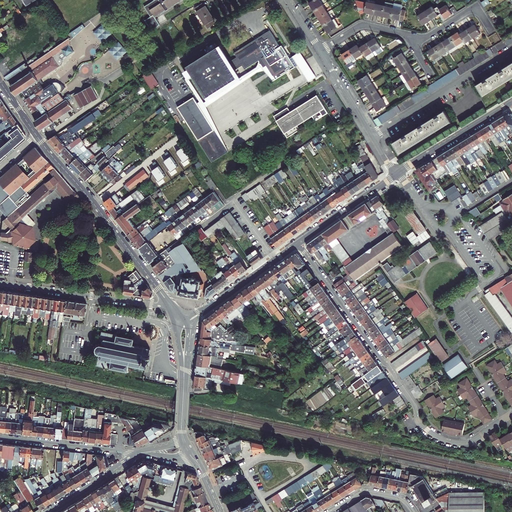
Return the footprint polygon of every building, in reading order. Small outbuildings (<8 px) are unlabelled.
[(155,0),(145,7),(152,17),(146,21),(152,30),(161,25),(156,17),(182,0),(155,0)] [(314,0),(309,3),(314,11),(323,5),(319,0),(314,0)] [(356,0),(360,13),(365,12),(374,14),(376,4),(367,2),(367,3),(356,0)] [(395,4),(386,2),(385,6),(383,16),(391,18),(395,4)] [(201,4),(195,7),(201,18),(210,12),(206,5),(203,7),(201,4)] [(383,16),(385,6),(376,4),(374,14),(383,16)] [(395,4),(391,18),(404,20),(406,10),(398,9),(399,5),(395,4)] [(319,18),(328,13),(323,5),(314,11),(319,18)] [(447,5),(440,10),(442,13),(446,19),(452,14),(447,5)] [(433,6),(426,11),(431,20),(442,13),(440,10),(438,7),(435,9),(433,6)] [(423,25),(431,20),(426,11),(418,16),(423,25)] [(214,19),(210,12),(201,18),(208,28),(214,24),(212,21),(214,19)] [(319,18),(324,26),(333,20),(328,13),(319,18)] [(283,15),(271,23),(284,43),(295,35),(283,15)] [(333,20),(324,26),(329,34),(338,28),(337,27),(339,26),(335,19),(333,20)] [(83,24),(70,32),(74,37),(85,27),(83,24)] [(104,24),(94,32),(102,42),(112,34),(104,24)] [(475,24),(467,29),(473,38),(481,33),(475,24)] [(2,32),(9,27),(7,25),(0,29),(0,37),(3,35),(2,32)] [(473,38),(467,29),(460,34),(465,43),(473,38)] [(270,31),(252,42),(262,58),(259,61),(260,62),(259,64),(261,65),(263,68),(264,69),(267,66),(276,80),(290,70),(288,66),(287,66),(276,49),(280,47),(270,31)] [(459,32),(451,37),(456,46),(458,48),(466,43),(465,43),(460,34),(459,32)] [(449,51),(450,53),(458,48),(456,46),(451,37),(443,42),(449,51)] [(376,38),(368,43),(373,52),(375,54),(375,56),(384,50),(376,38)] [(41,79),(61,65),(62,63),(63,61),(62,59),(66,56),(67,57),(69,55),(74,52),(70,46),(68,39),(54,48),(52,45),(43,51),(46,54),(38,59),(36,56),(28,61),(30,65),(32,68),(31,70),(33,72),(11,87),(17,95),(23,91),(28,98),(25,100),(29,106),(58,87),(62,84),(61,84),(60,83),(58,82),(55,82),(54,82),(53,82),(45,88),(42,84),(44,83),(41,79)] [(119,42),(109,50),(117,60),(127,52),(121,44),(119,42)] [(259,61),(262,58),(252,42),(235,53),(238,57),(229,63),(219,47),(188,67),(208,98),(216,92),(216,93),(239,78),(234,71),(243,65),(245,69),(259,61)] [(449,51),(443,42),(436,47),(441,55),(449,51)] [(373,52),(368,43),(360,48),(363,54),(365,57),(373,52)] [(350,50),(356,58),(363,54),(360,48),(358,45),(350,50)] [(441,55),(436,47),(428,52),(435,63),(443,58),(441,55)] [(356,58),(350,50),(342,55),(348,64),(346,65),(348,68),(355,64),(352,61),(356,58)] [(309,82),(317,77),(302,51),(294,56),(309,82)] [(375,54),(373,52),(365,57),(368,61),(375,56),(375,54)] [(394,58),(399,66),(407,61),(402,53),(394,58)] [(10,60),(8,56),(0,61),(0,70),(5,77),(11,73),(5,63),(10,60)] [(399,66),(403,74),(412,68),(407,61),(399,66)] [(26,64),(25,63),(11,73),(5,77),(7,81),(28,67),(27,66),(28,65),(27,64),(26,64)] [(499,71),(488,78),(487,79),(486,78),(483,80),(484,81),(477,85),(484,96),(511,78),(511,63),(503,69),(503,68),(500,70),(500,71),(499,71)] [(239,78),(216,93),(199,104),(218,134),(220,132),(203,105),(263,68),(261,65),(239,78)] [(412,68),(403,74),(400,76),(405,83),(417,76),(412,68)] [(150,88),(152,90),(159,85),(150,71),(143,76),(147,83),(150,88)] [(358,81),(363,89),(372,83),(367,75),(358,81)] [(422,83),(417,76),(405,83),(409,90),(412,88),(413,89),(422,83)] [(135,91),(139,96),(150,88),(147,83),(135,91)] [(363,89),(368,96),(377,91),(372,83),(363,89)] [(62,84),(58,87),(29,106),(34,112),(39,109),(44,116),(35,121),(41,130),(45,127),(47,130),(48,131),(49,131),(51,131),(54,129),(52,126),(55,124),(54,122),(59,118),(63,123),(66,121),(66,120),(68,118),(69,119),(71,117),(68,112),(73,108),(76,113),(83,109),(83,106),(98,98),(91,86),(80,92),(76,91),(70,95),(70,94),(65,97),(66,98),(64,99),(60,93),(61,91),(62,92),(66,87),(62,84)] [(368,96),(373,104),(382,98),(377,91),(368,96)] [(317,96),(295,110),(303,122),(313,116),(316,121),(328,113),(317,96)] [(194,98),(178,107),(212,161),(228,151),(215,130),(214,130),(194,98)] [(382,98),(373,104),(378,111),(387,106),(382,98)] [(287,108),(274,116),(287,138),(300,130),(297,126),(303,122),(295,110),(290,113),(287,108)] [(0,123),(11,114),(8,109),(0,114),(0,123)] [(419,126),(419,127),(408,134),(406,135),(406,134),(403,136),(393,143),(400,154),(453,121),(446,110),(439,115),(438,114),(435,116),(436,116),(423,125),(422,124),(419,125),(419,126)] [(55,148),(77,132),(100,116),(97,112),(92,115),(90,112),(78,120),(80,123),(68,131),(68,132),(65,134),(64,133),(58,137),(56,135),(48,140),(55,148)] [(11,114),(0,123),(0,131),(5,128),(7,130),(12,126),(17,123),(11,114)] [(504,116),(498,120),(508,136),(508,137),(511,135),(510,134),(511,133),(511,132),(511,127),(506,119),(504,116)] [(498,120),(493,123),(504,141),(505,141),(506,140),(505,138),(508,136),(498,120)] [(0,147),(21,129),(17,123),(12,126),(13,126),(0,137),(0,147)] [(491,124),(489,125),(500,143),(502,142),(504,141),(493,123),(491,124)] [(489,125),(485,128),(490,137),(495,144),(496,146),(500,143),(489,125)] [(490,137),(485,128),(480,131),(486,139),(488,143),(490,142),(488,138),(490,137)] [(0,160),(25,138),(26,135),(21,129),(0,147),(0,160)] [(486,139),(480,131),(476,133),(486,149),(491,147),(488,143),(486,139)] [(55,148),(59,153),(68,146),(74,142),(78,139),(80,137),(77,132),(55,148)] [(476,133),(472,136),(483,154),(487,151),(486,149),(476,133)] [(472,136),(468,138),(479,157),(483,154),(472,136)] [(479,157),(468,138),(463,141),(475,160),(480,158),(479,157)] [(59,153),(63,157),(70,151),(76,145),(81,142),(78,139),(74,142),(68,146),(59,153)] [(475,160),(463,141),(459,144),(471,163),(475,160)] [(63,157),(67,160),(73,155),(80,149),(84,146),(81,142),(76,145),(70,151),(63,157)] [(80,174),(86,181),(100,169),(113,157),(115,155),(122,148),(119,144),(115,147),(112,150),(111,151),(112,152),(108,156),(106,157),(105,156),(94,167),(92,164),(88,167),(80,174)] [(471,163),(459,144),(455,146),(465,163),(467,165),(471,163)] [(67,160),(70,164),(78,157),(88,149),(84,145),(84,146),(80,149),(73,155),(67,160)] [(111,148),(105,153),(108,156),(112,152),(111,151),(112,150),(115,147),(114,146),(111,148)] [(364,163),(374,180),(378,178),(378,176),(361,146),(355,149),(364,163)] [(455,146),(451,149),(461,165),(465,163),(455,146)] [(30,196),(26,192),(54,167),(35,147),(0,177),(0,210),(6,218),(30,196)] [(70,164),(78,172),(86,165),(92,160),(95,157),(88,149),(78,157),(70,164)] [(446,152),(447,153),(455,165),(456,164),(457,167),(461,165),(451,149),(446,152)] [(455,165),(447,153),(446,152),(442,154),(452,171),(454,174),(458,171),(455,165)] [(442,154),(438,157),(447,172),(448,174),(452,171),(442,154)] [(100,169),(107,177),(121,164),(122,162),(121,161),(120,162),(118,161),(117,162),(113,157),(100,169)] [(425,164),(436,179),(447,172),(438,157),(427,164),(425,164)] [(299,173),(292,163),(288,166),(294,176),(299,173)] [(368,184),(374,180),(364,163),(358,167),(368,184)] [(112,182),(120,175),(118,172),(121,169),(120,169),(123,166),(121,164),(107,177),(112,182)] [(436,179),(425,164),(417,170),(416,170),(430,189),(436,185),(439,183),(436,179)] [(78,172),(80,174),(88,167),(86,165),(78,172)] [(356,180),(362,189),(368,184),(358,167),(356,165),(353,167),(357,172),(355,173),(358,178),(356,180)] [(112,182),(115,185),(121,180),(134,169),(133,167),(125,173),(124,172),(120,176),(120,175),(112,182)] [(287,175),(283,169),(279,172),(283,178),(287,175)] [(357,192),(346,175),(344,177),(339,169),(337,171),(342,178),(353,194),(357,192)] [(14,244),(24,247),(26,248),(35,240),(33,227),(30,226),(22,218),(26,215),(57,188),(71,205),(80,197),(57,170),(52,174),(54,176),(30,196),(6,218),(3,220),(11,228),(6,233),(1,232),(0,237),(0,239),(8,240),(8,242),(13,241),(14,244)] [(506,181),(510,178),(505,170),(501,172),(506,181)] [(500,171),(496,174),(502,184),(506,181),(501,172),(500,171)] [(283,178),(279,172),(274,175),(278,181),(280,184),(284,181),(283,178)] [(351,172),(346,175),(357,192),(362,189),(356,180),(351,172)] [(496,174),(491,177),(495,182),(497,186),(502,184),(496,174)] [(274,175),(270,178),(274,185),(278,181),(274,175)] [(488,180),(493,189),(497,186),(495,182),(491,177),(491,176),(487,179),(488,180)] [(274,185),(270,178),(265,181),(269,187),(274,185)] [(348,198),(338,181),(336,178),(332,180),(336,187),(334,188),(342,201),(348,198)] [(348,198),(353,194),(342,178),(338,181),(348,198)] [(217,187),(212,179),(207,183),(212,191),(217,187)] [(484,183),(484,184),(489,191),(493,189),(488,180),(484,183)] [(265,190),(261,184),(256,187),(260,194),(265,190)] [(484,184),(480,187),(485,194),(489,191),(484,184)] [(455,185),(445,192),(452,202),(461,197),(462,196),(455,185)] [(260,194),(256,187),(247,194),(250,198),(253,201),(262,195),(260,194)] [(342,201),(334,188),(333,187),(329,190),(338,205),(342,201)] [(136,201),(139,199),(141,202),(146,198),(140,188),(132,194),(136,201)] [(338,205),(329,190),(327,188),(323,191),(324,192),(334,208),(338,205)] [(198,189),(193,192),(196,196),(198,198),(202,195),(198,189)] [(110,210),(132,194),(129,191),(123,195),(120,191),(116,194),(104,203),(110,210)] [(214,192),(205,199),(215,212),(224,205),(214,192)] [(320,195),(329,211),(334,208),(324,192),(320,195)] [(473,194),(471,192),(467,194),(472,202),(476,199),(473,194)] [(246,201),(250,198),(247,194),(247,193),(242,196),(243,198),(246,201)] [(511,193),(503,199),(504,201),(501,203),(502,205),(494,210),(497,215),(480,227),(489,239),(511,226),(510,223),(511,221),(511,193)] [(498,193),(492,197),(496,203),(501,200),(498,193)] [(136,201),(132,194),(110,210),(117,219),(138,203),(141,202),(139,199),(136,201)] [(325,214),(329,211),(320,195),(319,194),(314,197),(325,214)] [(472,202),(467,194),(463,197),(468,205),(472,202)] [(384,210),(382,206),(384,204),(379,196),(378,195),(371,200),(377,210),(379,212),(394,233),(399,229),(393,220),(391,222),(383,211),(384,210)] [(321,217),(325,214),(314,197),(310,200),(321,217)] [(205,199),(201,202),(211,215),(215,212),(205,199)] [(316,220),(321,217),(310,200),(306,203),(316,220)] [(349,215),(355,225),(373,213),(375,211),(377,210),(371,200),(349,215)] [(201,202),(197,205),(206,218),(211,215),(201,202)] [(128,235),(136,229),(129,219),(142,209),(138,203),(117,219),(128,235)] [(312,223),(316,220),(306,203),(301,206),(312,223)] [(197,205),(193,208),(202,221),(206,218),(197,205)] [(308,226),(312,223),(301,206),(297,209),(308,226)] [(469,211),(470,213),(473,218),(480,214),(476,207),(469,211)] [(193,208),(189,211),(198,224),(202,221),(193,208)] [(303,229),(308,226),(297,209),(293,212),(303,229)] [(189,211),(185,214),(194,227),(198,224),(189,211)] [(408,211),(404,214),(419,236),(417,237),(413,232),(407,236),(413,245),(420,241),(422,243),(431,237),(413,211),(410,213),(408,211)] [(299,232),(303,229),(293,212),(288,215),(299,232)] [(377,265),(403,246),(394,233),(379,212),(377,213),(377,214),(381,220),(379,221),(388,233),(388,236),(388,237),(353,261),(346,266),(347,268),(351,274),(353,276),(356,280),(377,265)] [(194,227),(185,214),(181,217),(190,230),(194,227)] [(26,215),(22,218),(30,226),(33,223),(26,215)] [(284,218),(295,235),(299,232),(288,215),(284,218)] [(355,225),(349,215),(343,219),(349,229),(355,225)] [(181,217),(177,220),(186,233),(190,230),(181,217)] [(280,222),(291,238),(295,235),(284,218),(280,222)] [(349,229),(343,219),(322,234),(331,246),(332,247),(336,245),(333,241),(337,238),(350,229),(349,229)] [(186,233),(177,220),(172,223),(182,236),(186,233)] [(221,220),(215,224),(219,230),(226,226),(221,220)] [(135,244),(139,249),(148,242),(168,226),(166,223),(165,221),(153,230),(135,244)] [(182,236),(172,223),(171,221),(169,221),(166,223),(168,226),(178,239),(182,236)] [(282,244),(286,241),(276,224),(273,221),(269,224),(271,228),(282,244)] [(286,241),(291,238),(280,222),(276,224),(286,241)] [(136,229),(128,235),(132,239),(146,229),(150,226),(148,223),(144,226),(138,230),(137,228),(136,229)] [(215,224),(210,228),(214,234),(219,230),(215,224)] [(266,231),(277,248),(282,244),(271,228),(269,224),(264,228),(266,231)] [(132,239),(135,244),(153,230),(150,226),(146,229),(132,239)] [(202,228),(196,232),(202,241),(208,236),(205,232),(202,228)] [(214,234),(210,228),(205,232),(208,236),(209,238),(214,234)] [(331,246),(322,234),(320,236),(317,237),(323,246),(327,244),(331,250),(333,248),(331,246)] [(323,246),(317,237),(312,241),(326,261),(329,258),(326,254),(328,252),(323,246)] [(332,247),(333,248),(345,265),(346,266),(353,261),(337,238),(333,241),(336,245),(332,247)] [(326,261),(312,241),(308,244),(307,247),(312,254),(315,252),(317,254),(323,263),(326,261)] [(139,249),(150,264),(155,260),(155,259),(159,256),(148,242),(139,249)] [(437,252),(431,242),(420,250),(419,250),(410,256),(411,257),(417,266),(426,260),(437,252)] [(159,276),(164,283),(171,277),(186,266),(183,263),(187,263),(188,264),(195,259),(185,243),(176,247),(169,253),(176,263),(159,276)] [(150,264),(159,276),(176,263),(169,253),(167,249),(159,256),(155,259),(155,260),(150,264)] [(227,252),(231,257),(242,274),(248,269),(235,252),(232,254),(229,250),(227,252)] [(262,257),(256,250),(247,256),(253,265),(263,259),(262,257)] [(32,252),(31,252),(30,261),(31,262),(31,260),(38,261),(39,255),(32,254),(32,252)] [(316,278),(298,253),(295,253),(291,256),(302,271),(310,283),(316,278)] [(291,256),(286,260),(296,273),(297,274),(302,271),(291,256)] [(242,274),(231,257),(229,258),(228,257),(224,259),(237,277),(242,274)] [(417,266),(411,257),(394,268),(393,266),(391,268),(388,263),(384,266),(395,282),(402,277),(417,266)] [(237,277),(224,259),(223,258),(217,262),(223,270),(231,282),(237,277)] [(190,267),(187,268),(186,266),(171,277),(164,283),(171,292),(174,292),(176,284),(181,285),(183,278),(183,273),(184,272),(192,270),(193,271),(199,271),(202,268),(195,259),(188,264),(190,267)] [(287,279),(296,273),(286,260),(277,266),(287,279)] [(287,279),(277,266),(273,269),(280,277),(283,282),(286,281),(287,280),(287,279)] [(231,282),(223,270),(220,273),(217,268),(213,271),(216,275),(214,277),(210,280),(218,291),(231,282)] [(334,284),(337,288),(349,279),(347,277),(351,274),(347,268),(345,270),(347,273),(348,272),(349,274),(344,277),(341,273),(337,276),(331,280),(334,284)] [(280,277),(273,269),(268,273),(279,286),(280,288),(281,287),(282,286),(278,279),(280,277)] [(136,270),(126,277),(126,279),(131,280),(134,284),(142,278),(136,270)] [(328,276),(331,280),(337,276),(333,270),(330,273),(331,275),(328,276)] [(268,273),(264,276),(279,296),(282,294),(278,289),(277,287),(279,286),(268,273)] [(511,273),(497,283),(502,290),(511,305),(511,273)] [(377,278),(379,282),(386,278),(383,274),(379,277),(377,278)] [(270,291),(271,291),(276,298),(279,296),(264,276),(259,279),(266,288),(267,287),(270,291)] [(337,288),(340,292),(352,284),(350,281),(353,279),(355,282),(356,281),(356,280),(353,276),(349,279),(337,288)] [(132,295),(134,284),(131,280),(126,279),(126,277),(124,279),(122,293),(132,295)] [(180,293),(180,294),(200,297),(202,289),(203,289),(203,283),(201,283),(201,281),(196,280),(196,279),(190,277),(190,279),(183,278),(181,285),(180,293)] [(152,292),(142,278),(134,284),(132,295),(149,297),(150,296),(152,292)] [(379,282),(382,286),(386,284),(388,282),(386,278),(379,282)] [(272,297),(269,292),(266,288),(259,279),(253,284),(266,301),(269,299),(272,297)] [(210,280),(209,282),(206,297),(208,298),(218,291),(210,280)] [(298,297),(288,284),(286,281),(283,282),(296,299),(297,298),(298,297)] [(343,296),(359,285),(356,281),(355,282),(352,284),(340,292),(343,296)] [(319,282),(313,286),(308,290),(303,294),(306,298),(322,286),(319,282)] [(511,316),(495,293),(502,290),(497,283),(489,288),(511,319),(511,316)] [(266,301),(253,284),(248,288),(261,304),(262,305),(264,304),(272,315),(275,313),(266,301)] [(346,300),(362,289),(363,288),(360,284),(359,285),(343,296),(346,300)] [(309,302),(325,291),(322,286),(306,298),(309,302)] [(248,288),(243,292),(249,300),(252,299),(258,307),(261,304),(248,288)] [(485,295),(511,331),(511,319),(489,288),(485,291),(487,294),(485,295)] [(349,304),(364,293),(362,289),(346,300),(349,304)] [(9,310),(12,292),(6,291),(3,310),(2,314),(8,315),(9,312),(9,310)] [(312,306),(328,295),(325,291),(309,302),(312,306)] [(15,308),(18,293),(12,292),(9,310),(9,312),(12,312),(12,310),(15,311),(15,308)] [(243,292),(238,295),(247,307),(251,303),(249,300),(243,292)] [(20,318),(24,294),(18,293),(15,308),(15,311),(14,318),(18,319),(18,318),(20,318)] [(367,297),(364,293),(349,304),(352,309),(367,297)] [(428,309),(417,293),(404,302),(415,318),(428,309)] [(27,314),(29,295),(24,294),(20,318),(22,319),(23,313),(27,314)] [(33,313),(35,296),(29,295),(27,314),(30,315),(31,313),(33,313)] [(247,307),(238,295),(232,300),(243,314),(245,318),(252,313),(247,307)] [(309,310),(311,313),(331,299),(328,295),(312,306),(313,307),(309,310)] [(39,316),(41,297),(35,296),(33,313),(32,317),(36,318),(38,318),(39,316)] [(45,316),(48,297),(41,297),(39,316),(45,316)] [(50,320),(53,298),(48,297),(45,316),(44,319),(50,320)] [(362,307),(370,301),(367,297),(352,309),(354,313),(362,307)] [(56,321),(57,314),(59,299),(53,298),(50,320),(49,326),(50,326),(47,344),(53,345),(53,343),(54,333),(56,321)] [(291,303),(294,306),(300,302),(297,298),(296,299),(291,303)] [(63,312),(65,300),(59,299),(57,314),(63,315),(63,312)] [(287,321),(269,299),(266,301),(275,313),(283,324),(287,321)] [(331,299),(311,313),(308,315),(309,317),(312,315),(313,315),(319,310),(321,312),(334,303),(331,299)] [(73,314),(73,316),(73,318),(78,319),(79,315),(80,316),(83,316),(84,315),(85,315),(87,303),(65,300),(63,312),(73,314)] [(243,314),(232,300),(221,307),(230,320),(231,321),(238,315),(240,318),(242,317),(243,319),(245,318),(243,314)] [(358,317),(373,305),(375,304),(372,300),(370,301),(362,307),(354,313),(358,317)] [(317,321),(319,320),(337,307),(334,303),(321,312),(314,317),(317,321)] [(376,309),(373,305),(358,317),(361,321),(376,309)] [(230,320),(221,307),(217,311),(223,319),(224,318),(224,319),(227,322),(230,320)] [(321,324),(324,322),(340,311),(337,307),(319,320),(321,324)] [(378,308),(376,309),(361,321),(364,325),(381,313),(382,312),(378,308)] [(217,311),(213,313),(219,322),(223,319),(217,311)] [(324,322),(326,326),(343,315),(340,311),(324,322)] [(219,322),(213,313),(209,317),(215,325),(219,322)] [(367,330),(383,319),(382,317),(383,316),(381,313),(364,325),(367,330)] [(62,322),(62,325),(64,325),(64,320),(70,321),(70,316),(63,315),(62,322)] [(327,329),(329,331),(346,319),(343,315),(326,326),(324,328),(322,329),(324,331),(327,329)] [(209,317),(204,320),(214,330),(215,329),(218,332),(220,330),(218,328),(216,326),(215,325),(209,317)] [(327,335),(329,337),(349,323),(346,319),(329,331),(330,333),(327,335)] [(386,323),(383,319),(367,330),(370,334),(384,324),(386,323)] [(221,329),(220,330),(218,332),(215,329),(214,330),(204,320),(201,338),(232,342),(232,341),(237,341),(240,342),(239,333),(232,335),(231,333),(229,331),(228,332),(226,334),(221,329)] [(331,342),(333,341),(351,327),(349,323),(329,337),(328,338),(331,342)] [(374,339),(376,338),(390,328),(393,326),(391,323),(386,327),(384,324),(370,334),(374,339)] [(228,332),(221,325),(218,328),(220,330),(221,329),(226,334),(226,333),(228,332)] [(339,343),(354,331),(351,327),(333,341),(336,345),(339,343)] [(420,327),(415,331),(418,335),(418,336),(419,335),(419,334),(423,332),(420,327)] [(390,328),(376,338),(374,339),(378,344),(393,333),(390,328)] [(100,337),(99,340),(101,341),(100,344),(99,344),(99,343),(98,343),(98,344),(97,344),(96,343),(95,344),(96,345),(95,346),(94,345),(93,346),(94,347),(94,348),(93,348),(93,349),(94,349),(95,351),(94,351),(94,352),(95,352),(96,352),(96,353),(97,354),(97,353),(99,353),(98,356),(96,356),(96,359),(95,359),(96,359),(94,364),(94,365),(95,365),(99,366),(100,366),(103,367),(104,367),(104,368),(105,368),(105,367),(109,368),(110,369),(110,368),(114,369),(114,370),(115,370),(115,369),(119,370),(119,371),(120,371),(121,370),(125,371),(125,372),(126,372),(126,371),(127,371),(127,370),(126,370),(127,365),(132,366),(132,367),(133,367),(133,366),(137,367),(137,368),(138,368),(138,367),(144,368),(144,369),(145,369),(146,369),(146,368),(145,368),(145,367),(146,363),(146,364),(146,363),(147,363),(148,363),(148,361),(147,361),(147,360),(147,357),(148,357),(148,356),(149,356),(149,355),(149,354),(148,354),(149,350),(149,349),(150,349),(150,348),(150,347),(149,347),(148,348),(143,347),(143,346),(142,346),(142,347),(137,346),(137,345),(136,345),(132,345),(133,339),(134,339),(133,338),(133,337),(132,337),(132,338),(127,337),(128,336),(127,336),(126,337),(122,336),(122,335),(121,335),(121,336),(117,335),(117,334),(116,334),(111,333),(110,333),(107,333),(107,332),(106,332),(106,333),(102,332),(102,331),(101,331),(101,332),(100,337),(99,337),(100,337)] [(338,349),(342,347),(357,335),(354,331),(339,343),(336,345),(338,349)] [(381,349),(397,338),(393,333),(378,344),(381,349)] [(341,353),(345,351),(360,340),(357,335),(342,347),(338,349),(341,353)] [(201,338),(200,345),(231,349),(230,351),(236,351),(254,355),(255,347),(236,344),(237,341),(232,341),(232,342),(201,338)] [(381,349),(384,353),(393,347),(399,342),(400,342),(397,338),(381,349)] [(287,339),(277,346),(283,354),(293,346),(287,339)] [(437,339),(429,344),(441,362),(449,356),(437,339)] [(345,351),(348,355),(363,343),(360,340),(345,351)] [(384,353),(387,358),(396,351),(400,348),(400,349),(402,347),(399,342),(393,347),(384,353)] [(348,355),(351,359),(366,348),(363,343),(348,355)] [(200,345),(199,354),(218,356),(218,357),(222,358),(224,359),(224,356),(218,355),(219,351),(230,352),(230,351),(231,349),(200,345)] [(175,357),(175,346),(166,346),(166,358),(175,357)] [(351,359),(354,363),(369,352),(366,348),(351,359)] [(357,367),(372,356),(369,352),(354,363),(357,367)] [(434,358),(429,352),(399,374),(403,380),(409,375),(434,358)] [(199,365),(221,368),(222,364),(223,363),(221,363),(222,358),(218,357),(218,356),(199,354),(198,365),(199,365)] [(360,371),(362,369),(375,360),(372,356),(357,367),(360,371)] [(452,377),(468,366),(463,360),(460,362),(456,356),(444,365),(452,377)] [(375,360),(362,369),(360,371),(362,376),(378,364),(375,360)] [(506,397),(511,406),(511,379),(508,381),(503,374),(507,372),(501,362),(497,364),(495,360),(487,366),(489,369),(491,371),(490,371),(494,377),(496,379),(495,380),(499,386),(500,386),(501,388),(505,394),(506,396),(506,397)] [(196,375),(232,381),(243,384),(245,374),(221,368),(199,365),(198,365),(196,375)] [(380,382),(387,377),(383,371),(368,382),(372,388),(380,382)] [(194,391),(195,391),(209,389),(209,387),(211,387),(213,380),(214,380),(215,382),(231,385),(232,381),(196,375),(195,381),(194,391)] [(417,386),(409,375),(403,380),(410,390),(417,386)] [(385,388),(391,383),(387,377),(380,382),(385,388)] [(484,424),(493,419),(489,413),(487,410),(486,410),(485,408),(485,407),(482,401),(481,402),(480,399),(476,393),(474,391),(475,390),(471,384),(470,384),(469,382),(467,378),(459,384),(461,388),(458,390),(461,395),(464,399),(467,397),(472,405),(468,407),(474,417),(478,414),(484,424)] [(410,390),(413,394),(418,390),(420,392),(422,391),(418,385),(417,386),(410,390)] [(405,404),(400,395),(393,400),(399,408),(405,404)] [(434,395),(425,400),(427,404),(428,404),(429,406),(433,412),(435,414),(434,414),(436,418),(445,413),(442,409),(446,406),(440,397),(436,399),(434,395)] [(27,420),(24,419),(22,434),(31,435),(33,411),(35,400),(31,400),(29,411),(28,411),(27,420)] [(62,407),(60,407),(58,406),(56,418),(54,437),(67,439),(68,429),(62,429),(62,428),(59,427),(62,407)] [(10,432),(13,408),(10,408),(9,412),(7,412),(4,432),(10,432)] [(16,409),(13,408),(10,432),(16,433),(18,413),(16,413),(16,409)] [(88,441),(91,419),(91,418),(92,409),(85,408),(84,417),(84,421),(82,440),(88,441)] [(18,412),(18,413),(16,433),(22,434),(24,419),(25,409),(21,409),(21,412),(18,412)] [(54,437),(56,418),(53,418),(54,410),(51,410),(51,412),(50,416),(50,418),(48,437),(54,437)] [(105,412),(105,415),(102,443),(117,444),(118,434),(111,433),(112,423),(124,424),(118,414),(105,412)] [(102,443),(105,415),(98,414),(97,420),(95,442),(102,443)] [(118,414),(124,424),(131,436),(138,445),(149,440),(142,428),(136,432),(131,424),(137,420),(136,417),(118,414)] [(39,415),(39,416),(37,435),(42,436),(45,417),(45,416),(39,415)] [(82,440),(84,421),(77,420),(77,417),(77,415),(75,415),(74,418),(72,439),(82,440)] [(91,418),(91,419),(88,441),(95,442),(97,420),(97,419),(91,418)] [(138,421),(142,428),(149,440),(157,434),(151,425),(146,429),(145,427),(146,426),(146,425),(143,421),(142,421),(141,421),(140,421),(139,420),(138,421)] [(444,420),(442,431),(448,432),(448,434),(457,436),(457,434),(463,435),(465,424),(444,420)] [(151,425),(157,434),(169,426),(169,425),(158,423),(158,425),(155,425),(155,422),(152,421),(151,425)] [(195,432),(200,444),(211,440),(218,440),(220,440),(220,438),(213,436),(210,437),(209,436),(206,436),(206,435),(204,434),(203,433),(203,432),(197,431),(195,432)] [(511,431),(500,439),(496,432),(489,436),(499,451),(502,449),(500,445),(503,443),(509,452),(511,450),(511,431)] [(138,445),(131,436),(130,435),(129,445),(138,445)] [(200,444),(202,449),(219,442),(218,440),(211,440),(200,444)] [(206,457),(224,450),(226,455),(228,454),(237,450),(235,446),(241,443),(241,441),(242,440),(241,440),(227,446),(224,447),(223,445),(221,446),(204,453),(206,457)] [(202,449),(204,453),(221,446),(219,442),(202,449)] [(269,446),(252,442),(253,456),(266,451),(269,446)] [(2,454),(0,466),(0,467),(12,468),(14,458),(14,455),(15,445),(3,444),(1,454),(2,454)] [(206,457),(208,462),(226,455),(224,450),(206,457)] [(62,471),(68,470),(68,461),(69,460),(69,456),(70,451),(63,451),(62,461),(61,471),(62,471)] [(211,468),(213,469),(231,461),(228,454),(226,455),(208,462),(211,468)] [(98,464),(89,469),(93,475),(106,467),(104,456),(96,455),(98,464)] [(142,476),(143,476),(150,478),(153,479),(157,464),(143,460),(136,465),(142,476)] [(73,488),(64,475),(62,471),(61,471),(62,461),(58,461),(57,472),(61,480),(60,481),(67,492),(73,488)] [(88,479),(93,475),(89,469),(87,467),(88,461),(80,466),(88,479)] [(330,461),(323,465),(327,471),(333,467),(332,465),(330,461)] [(74,469),(83,482),(88,479),(80,466),(80,463),(75,463),(75,462),(73,462),(73,466),(74,469)] [(174,479),(177,469),(157,464),(153,479),(172,485),(173,480),(174,479)] [(136,489),(137,489),(139,490),(142,476),(136,465),(125,471),(136,489)] [(320,475),(327,471),(323,465),(320,468),(317,470),(320,475)] [(77,485),(83,482),(74,469),(69,472),(77,485)] [(376,470),(373,469),(370,484),(370,485),(378,486),(380,476),(375,475),(376,470)] [(188,487),(189,486),(200,482),(196,474),(182,470),(179,482),(189,485),(188,487)] [(314,479),(320,475),(317,470),(311,474),(314,479)] [(378,486),(383,487),(385,477),(386,471),(384,471),(381,470),(380,476),(378,486)] [(393,489),(396,472),(396,471),(393,471),(392,475),(391,475),(388,488),(393,489)] [(67,492),(60,481),(54,472),(51,473),(54,478),(52,479),(53,482),(62,495),(67,492)] [(69,472),(64,475),(73,488),(77,485),(69,472)] [(393,489),(398,490),(400,480),(401,473),(396,472),(393,489)] [(400,480),(398,490),(402,491),(406,474),(403,473),(402,477),(402,480),(400,480)] [(406,473),(406,474),(402,491),(408,492),(409,484),(411,474),(406,473)] [(304,477),(309,485),(315,481),(314,479),(311,474),(304,477)] [(355,474),(349,478),(356,489),(363,485),(358,478),(357,477),(355,474)] [(420,475),(411,474),(409,484),(414,485),(426,506),(437,499),(437,498),(425,478),(422,479),(420,475)] [(33,498),(26,486),(22,480),(20,476),(15,480),(21,490),(22,491),(28,501),(33,498)] [(114,478),(120,488),(123,485),(117,476),(114,478)] [(130,494),(130,496),(137,498),(144,500),(145,499),(150,478),(143,476),(140,490),(130,494)] [(309,485),(304,477),(298,481),(302,488),(302,489),(309,485)] [(348,477),(342,481),(350,493),(356,489),(349,478),(348,477)] [(26,486),(33,498),(40,509),(46,505),(31,481),(29,478),(28,478),(25,479),(28,485),(26,486)] [(125,496),(121,490),(120,488),(114,478),(109,482),(120,499),(122,498),(125,496)] [(33,479),(31,481),(46,505),(51,501),(44,490),(41,485),(40,484),(39,485),(36,482),(35,482),(33,479)] [(45,489),(44,490),(51,501),(57,498),(48,485),(44,479),(41,481),(43,484),(45,489)] [(302,488),(298,481),(291,485),(295,492),(302,488)] [(342,481),(336,485),(343,497),(350,493),(342,481)] [(53,482),(48,485),(57,498),(62,495),(53,482)] [(101,487),(112,505),(116,511),(122,507),(124,511),(126,510),(123,505),(120,499),(109,482),(101,487)] [(204,491),(200,482),(189,486),(188,491),(192,489),(195,495),(204,491)] [(295,492),(291,485),(285,489),(288,495),(289,496),(295,492)] [(343,497),(336,485),(329,489),(337,501),(343,497)] [(188,488),(181,486),(179,496),(176,495),(173,507),(172,509),(175,510),(173,511),(181,511),(182,511),(187,491),(188,488)] [(101,487),(96,490),(103,502),(106,500),(110,506),(112,505),(101,487)] [(285,489),(279,493),(280,495),(281,496),(282,499),(288,495),(285,489)] [(314,493),(315,495),(324,509),(330,505),(323,493),(320,489),(314,493)] [(337,501),(329,489),(323,493),(330,505),(337,501)] [(103,502),(96,490),(91,493),(101,508),(101,509),(102,508),(105,506),(103,502)] [(13,496),(19,506),(22,511),(34,511),(28,501),(22,491),(18,493),(13,496)] [(195,495),(193,496),(198,507),(209,502),(204,491),(195,495)] [(485,511),(485,492),(449,492),(437,498),(437,499),(442,506),(446,511),(485,511)] [(101,508),(91,493),(87,496),(94,507),(95,508),(96,507),(98,510),(101,508)] [(279,508),(282,505),(280,501),(283,499),(282,499),(281,496),(280,495),(279,493),(272,497),(274,500),(279,508)] [(319,511),(324,509),(315,495),(309,498),(310,501),(316,511),(319,511)] [(94,507),(87,496),(83,498),(90,510),(91,511),(92,511),(91,509),(94,507)] [(367,497),(362,500),(369,511),(372,511),(370,508),(375,504),(371,498),(367,497)] [(87,511),(90,510),(83,498),(75,503),(79,511),(87,511)] [(137,498),(132,511),(160,511),(161,511),(142,507),(144,500),(137,498)] [(374,498),(380,508),(385,504),(383,500),(374,498)] [(173,507),(145,499),(144,500),(142,507),(161,511),(173,511),(175,510),(172,509),(173,507)] [(369,511),(362,500),(349,508),(351,511),(369,511)] [(316,511),(310,501),(304,505),(308,511),(316,511)] [(196,511),(201,510),(201,511),(211,508),(209,502),(198,507),(185,511),(196,511)] [(230,511),(229,511),(250,511),(261,508),(263,507),(260,502),(254,505),(254,504),(252,505),(252,506),(243,510),(241,508),(239,509),(239,508),(230,511)] [(79,511),(75,503),(68,508),(70,511),(79,511)]
